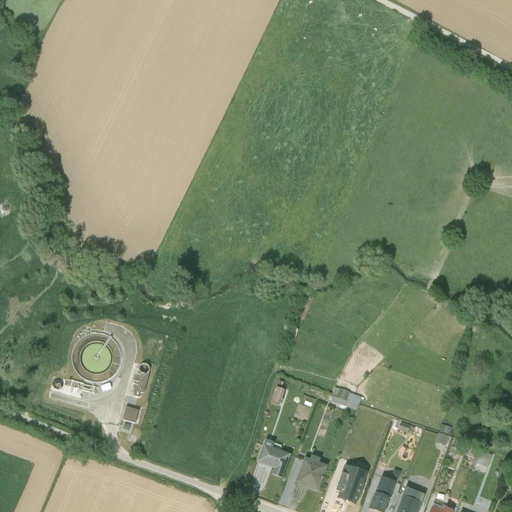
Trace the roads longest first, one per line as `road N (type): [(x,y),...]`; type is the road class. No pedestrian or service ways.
road 1 (residential): [(63,433),(276,511)]
road 2 (unclassified): [(385,0),(511,64)]
